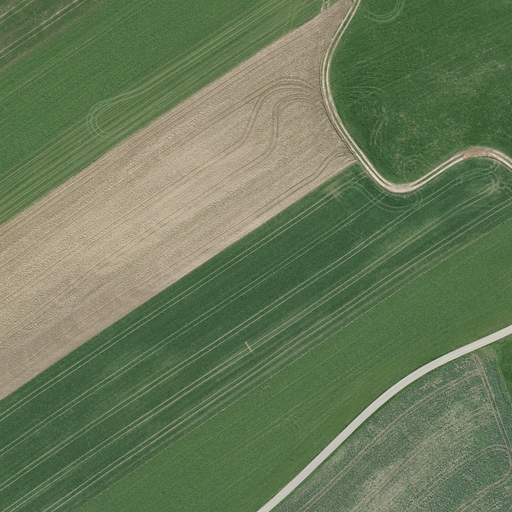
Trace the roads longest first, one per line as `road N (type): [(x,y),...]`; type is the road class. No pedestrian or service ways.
road 1 (track): [(357,0),(323,82),(329,109),(381,180),(398,189),(415,185),(475,150),(511,167)]
road 2 (unclassified): [(262,511),(391,390),(511,328)]
